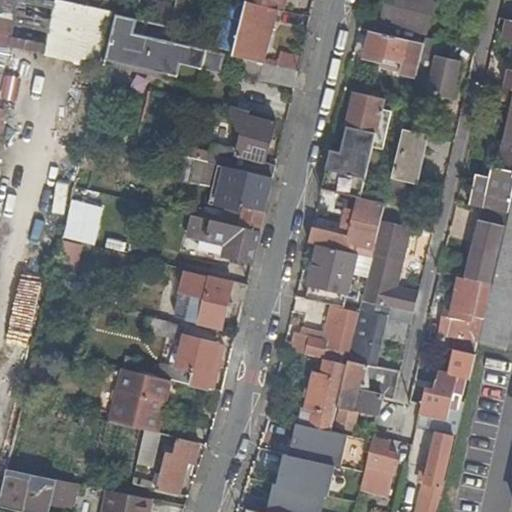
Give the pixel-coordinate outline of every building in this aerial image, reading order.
[(46,53),(57,0),(54,0),(0,0),(0,43),(7,45),(46,53)] [(60,0),(46,55),(92,67),(106,12),(60,0)] [(248,0),(284,9),(286,0),(248,0)] [(386,0),(385,6),(410,12),(430,16),(433,0),(386,0)] [(267,63),(279,9),(247,1),(234,55),(241,57),(267,63)] [(382,21),(427,31),(430,16),(410,12),(385,6),(382,21)] [(114,13),(103,58),(184,77),(187,64),(200,67),(218,71),(222,52),(133,32),(136,18),(114,13)] [(511,69),(509,69),(505,88),(511,90),(511,19),(506,18),(502,38),(511,40),(511,69)] [(384,67),(416,75),(422,51),(424,43),(372,31),(366,57),(386,61),(384,67)] [(422,51),(416,75),(412,90),(453,100),(463,61),(449,58),(453,43),(425,36),(424,43),(422,51)] [(279,52),(276,65),(299,71),(301,59),(279,52)] [(237,73),(295,86),(299,71),(276,65),(267,63),(241,57),(237,73)] [(187,64),(184,77),(197,80),(200,67),(187,64)] [(16,101),(20,72),(9,70),(6,99),(16,101)] [(382,109),(385,99),(355,92),(341,153),(331,151),(322,189),(359,197),(385,203),(387,195),(401,141),(385,137),(391,111),(382,109)] [(277,124),(249,117),(250,112),(232,108),(231,112),(238,132),(234,150),(213,144),(210,154),(208,163),(209,163),(224,168),(273,180),(276,166),(267,163),(277,124)] [(475,173),(469,204),(483,207),(508,213),(511,194),(511,110),(499,168),(491,166),(488,176),(475,173)] [(404,199),(409,179),(410,172),(419,173),(428,135),(403,129),(401,141),(387,195),(404,199)] [(192,149),(189,158),(208,163),(210,154),(192,149)] [(273,180),(224,168),(215,207),(238,213),(235,225),(260,231),(273,180)] [(417,181),(419,173),(410,172),(409,179),(417,181)] [(359,197),(350,237),(349,243),(347,251),(357,253),(372,257),(374,248),(381,220),(385,203),(359,197)] [(101,208),(71,201),(63,235),(93,242),(101,208)] [(511,326),(511,206),(480,341),(507,347),(511,326)] [(474,247),(465,278),(491,283),(508,213),(483,207),(474,247)] [(186,234),(191,235),(196,215),(191,213),(186,234)] [(221,255),(253,262),(260,231),(235,225),(196,215),(191,235),(224,241),(221,255)] [(400,284),(413,227),(381,220),(374,248),(372,257),(374,257),(371,267),(363,300),(414,313),(420,289),(400,284)] [(349,243),(350,237),(322,230),(313,228),(309,243),(319,245),(347,251),(349,243)] [(74,268),(80,244),(61,240),(56,263),(74,268)] [(372,257),(357,253),(347,251),(319,245),(310,284),(311,284),(307,298),(345,307),(355,263),(371,267),(374,257),(372,257)] [(234,283),(204,275),(204,274),(186,270),(176,314),(201,320),(200,324),(223,329),(234,283)] [(463,313),(471,282),(462,280),(455,311),(463,313)] [(491,287),(471,282),(463,313),(455,311),(446,309),(440,335),(455,338),(469,341),(467,353),(475,354),(491,287)] [(350,361),(348,361),(347,364),(337,407),(357,412),(377,417),(382,396),(394,399),(401,370),(377,365),(388,317),(412,323),(414,313),(363,300),(360,311),(362,311),(350,361)] [(293,344),(286,342),(284,348),(345,363),(357,315),(342,311),(335,337),(334,343),(301,335),(295,334),(293,344)] [(147,331),(167,336),(170,324),(150,319),(147,331)] [(189,338),(192,329),(170,324),(167,336),(186,340),(181,366),(161,362),(157,376),(173,380),(174,380),(215,390),(224,345),(189,338)] [(302,329),(301,335),(334,343),(335,337),(302,329)] [(469,341),(455,338),(452,349),(456,350),(467,353),(469,341)] [(426,388),(416,426),(456,434),(475,354),(467,353),(456,350),(450,375),(444,374),(440,392),(435,390),(426,388)] [(128,356),(126,369),(138,371),(141,358),(128,356)] [(315,373),(302,424),(332,431),(333,427),(337,407),(347,364),(326,359),(322,375),(315,373)] [(122,368),(108,421),(125,425),(138,371),(126,369),(122,368)] [(145,430),(157,376),(138,371),(125,425),(145,430)] [(440,392),(444,374),(439,373),(435,390),(440,392)] [(145,430),(158,433),(161,434),(174,380),(173,380),(157,376),(145,430)] [(352,432),(357,412),(337,407),(333,427),(352,432)] [(151,467),(158,433),(145,430),(137,463),(151,467)] [(437,433),(428,468),(425,482),(441,486),(453,436),(437,433)] [(160,484),(159,492),(180,496),(190,464),(196,465),(201,444),(180,438),(176,453),(169,451),(163,474),(158,473),(156,480),(156,482),(160,484)] [(390,442),(372,438),(360,488),(390,495),(398,456),(387,453),(390,442)] [(279,501),(306,507),(309,493),(317,495),(324,462),(317,460),(320,450),(314,449),(314,448),(292,442),(279,501)] [(338,466),(324,462),(317,495),(331,499),(338,466)] [(156,480),(134,475),(131,487),(159,492),(160,484),(156,482),(156,480)] [(71,507),(78,483),(58,479),(52,503),(71,507)] [(150,511),(153,499),(111,489),(106,511),(150,511)] [(306,507),(314,508),(317,495),(309,493),(306,507)] [(331,499),(317,495),(314,508),(328,511),(331,499)]
